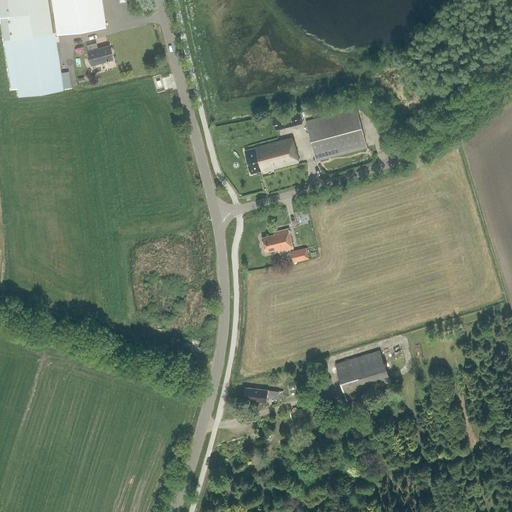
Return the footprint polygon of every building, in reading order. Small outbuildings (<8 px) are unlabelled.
[(0,0),(0,20),(10,90),(16,89),(17,95),(63,88),(54,32),(49,0),(0,0)] [(105,25),(101,0),(49,0),(54,32),(105,25)] [(97,49),(96,43),(87,46),(88,51),(88,52),(91,65),(113,59),(109,46),(97,49)] [(316,160),(367,146),(357,109),(306,122),(316,160)] [(276,131),(285,128),(282,116),(273,118),(276,131)] [(262,172),(300,162),(293,137),(256,147),(256,148),(245,151),(251,174),(262,171),(262,172)] [(279,252),(293,248),(289,229),(274,232),(275,235),(263,237),(266,252),(278,249),(279,252)] [(294,263),(310,259),(307,248),(291,252),(294,263)] [(347,401),(392,387),(381,350),(336,365),(347,401)] [(314,377),(307,378),(309,389),(316,388),(314,377)] [(279,399),(280,392),(269,390),(246,387),(244,400),(253,401),(253,403),(260,404),(260,402),(267,403),(268,398),(279,399)] [(350,414),(361,411),(357,400),(347,404),(350,414)]
